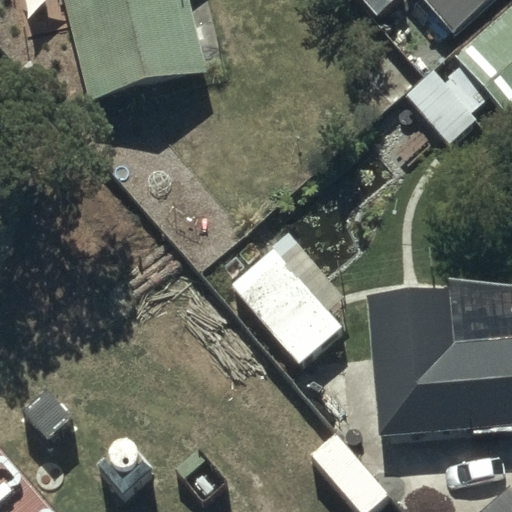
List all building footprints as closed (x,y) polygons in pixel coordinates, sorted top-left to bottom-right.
[(21,0),(8,0),(0,7),(0,44),(23,70),(57,39),(21,0)] [(59,0),(86,110),(203,83),(183,0),(59,0)] [(417,0),(420,3),(404,17),(433,50),(447,37),(452,42),(499,0),(417,0)] [(511,12),(455,64),(511,133),(511,12)] [(432,79),(404,104),(448,153),(476,128),(432,79)] [(157,108),(107,154),(151,204),(203,159),(157,108)] [(215,195),(175,231),(198,257),(239,223),(215,195)] [(274,256),(231,294),(298,373),(341,336),(274,256)] [(367,306),(371,438),(511,430),(511,349),(448,352),(446,303),(367,306)] [(0,511),(49,511),(0,454),(0,511)] [(511,511),(511,499),(508,495),(488,511),(511,511)]
